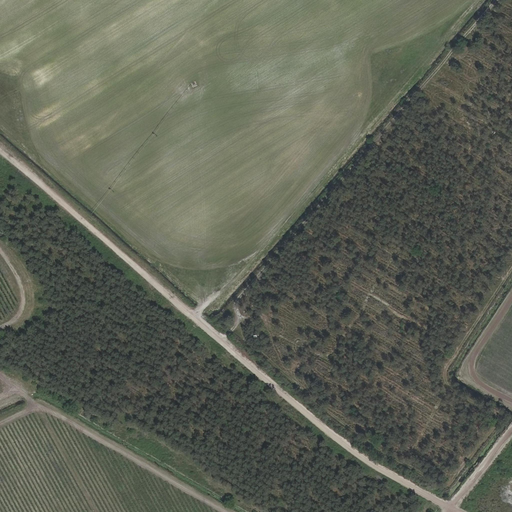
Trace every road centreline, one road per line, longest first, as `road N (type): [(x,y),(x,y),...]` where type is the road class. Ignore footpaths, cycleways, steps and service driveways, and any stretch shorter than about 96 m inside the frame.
road 1 (track): [(460,511),(346,442),(0,142)]
road 2 (track): [(197,314),(477,0)]
road 3 (track): [(229,511),(0,375)]
road 4 (track): [(511,399),(475,380),(466,365),(511,293)]
